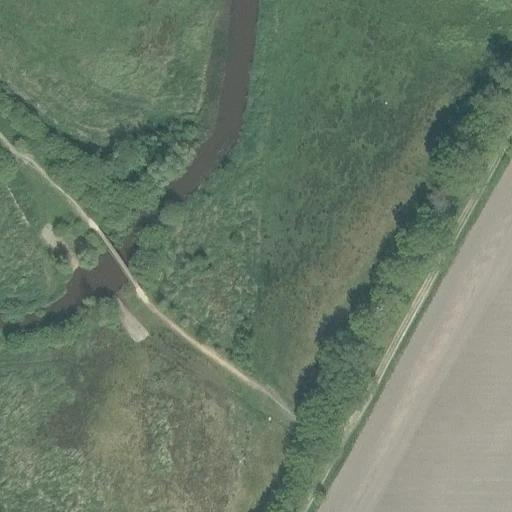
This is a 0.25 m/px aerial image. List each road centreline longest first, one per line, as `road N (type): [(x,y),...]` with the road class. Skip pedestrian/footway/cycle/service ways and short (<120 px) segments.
road 1 (track): [(336,443),(309,440),(141,337),(48,233),(20,159)]
road 2 (track): [(511,133),(336,443)]
